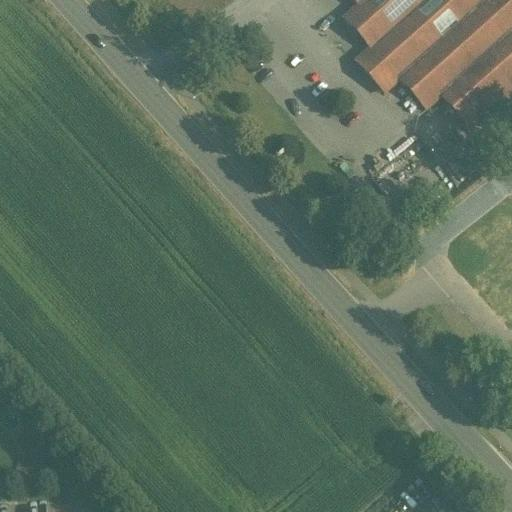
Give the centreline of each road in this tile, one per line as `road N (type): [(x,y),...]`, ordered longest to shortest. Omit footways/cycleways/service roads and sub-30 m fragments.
road 1 (tertiary): [(511,496),(62,0)]
road 2 (unknown): [(294,25),(359,101),(365,131),(333,133),(310,116),(276,62),(280,43)]
